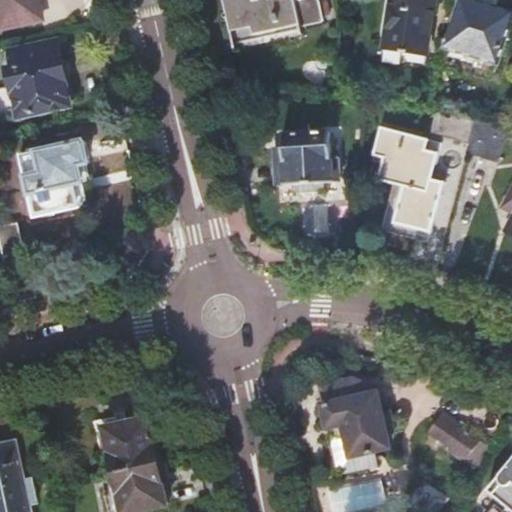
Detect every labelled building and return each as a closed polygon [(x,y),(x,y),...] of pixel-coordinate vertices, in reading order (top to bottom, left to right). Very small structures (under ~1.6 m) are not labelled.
[(0,0),(0,28),(0,30),(43,20),(37,0),(0,0)] [(222,0),(233,50),(301,36),(300,29),(324,24),(319,0),(222,0)] [(390,0),(384,48),(403,51),(403,52),(410,53),(410,52),(427,55),(435,0),(390,0)] [(511,13),(470,0),(460,0),(446,47),(498,63),(511,19),(511,13)] [(15,96),(5,98),(9,117),(19,115),(20,119),(70,108),(70,105),(73,104),(69,84),(65,85),(56,44),(11,54),(14,69),(9,70),(15,96)] [(477,115),(436,111),(430,135),(470,144),(477,115)] [(477,115),(470,144),(467,153),(488,158),(491,149),(502,152),(508,131),(477,115)] [(383,128),(375,156),(384,158),(379,180),(405,186),(396,224),(433,233),(446,182),(434,179),(442,144),(383,128)] [(330,131),(282,134),(285,186),(339,181),(338,157),(332,158),(330,131)] [(39,176),(25,179),(34,220),(86,208),(78,169),(87,167),(82,144),(35,154),(39,176)] [(12,228),(0,230),(0,263),(1,268),(20,264),(12,228)] [(324,406),(329,429),(344,425),(351,457),(391,449),(378,394),(324,406)] [(447,412),(435,431),(455,445),(454,448),(469,462),(485,436),(447,412)] [(127,432),(105,437),(121,511),(147,511),(168,507),(164,486),(159,466),(163,465),(158,443),(154,444),(149,420),(125,426),(127,432)] [(344,425),(329,429),(331,439),(333,438),(338,460),(351,457),(344,425)] [(13,443),(0,446),(0,511),(27,511),(27,507),(37,505),(31,478),(21,480),(13,443)] [(511,511),(511,462),(489,491),(511,509),(511,511)]
